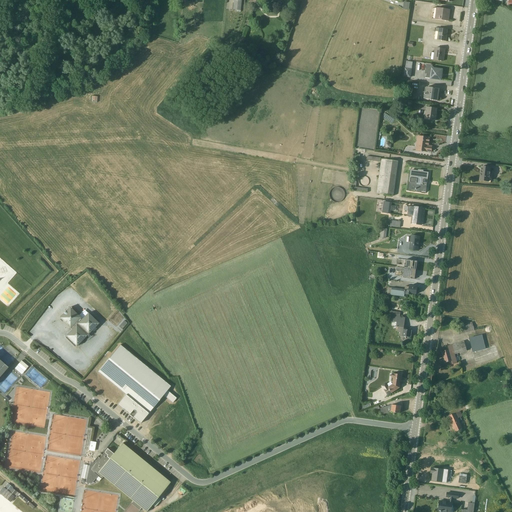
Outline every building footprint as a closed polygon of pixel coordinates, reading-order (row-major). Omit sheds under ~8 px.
[(233,0),(233,11),(241,11),(241,0),(233,0)] [(434,8),(432,20),(449,22),(450,10),(434,8)] [(448,30),(436,28),(435,32),(436,32),(434,40),(446,42),(448,30)] [(431,55),(431,60),(433,60),(433,61),(444,62),(445,49),(435,48),(434,53),(430,53),(430,55),(431,55)] [(405,68),(403,77),(411,78),(413,63),(406,62),(405,68)] [(425,78),(441,80),(442,71),(437,70),(437,68),(433,67),(433,66),(426,65),(425,74),(426,74),(425,78)] [(425,97),(424,100),(438,102),(440,90),(426,88),(426,90),(425,90),(424,97),(425,97)] [(396,106),(411,108),(412,102),(397,99),(396,106)] [(437,109),(426,107),(424,119),(425,120),(435,122),(437,109)] [(418,136),(415,151),(431,153),(432,146),(429,146),(430,138),(418,136)] [(398,162),(381,159),(376,194),(393,196),(398,162)] [(491,168),(481,167),(480,181),(489,182),(491,168)] [(427,181),(428,173),(410,170),(407,191),(411,192),(411,190),(415,191),(415,192),(420,193),(420,192),(426,193),(426,188),(427,184),(427,181)] [(392,203),(384,202),(383,202),(382,213),(390,214),(392,203)] [(411,224),(421,226),(424,208),(414,207),(414,208),(409,207),(407,216),(412,217),(411,224),(412,224),(411,224)] [(420,237),(407,235),(406,241),(410,241),(409,249),(418,251),(420,237)] [(404,265),(404,268),(416,270),(417,262),(406,260),(405,265),(404,265)] [(416,270),(404,268),(403,278),(415,279),(416,270)] [(417,288),(417,287),(409,286),(405,286),(405,289),(392,287),(392,288),(387,287),(386,294),(404,297),(404,294),(411,295),(411,294),(416,294),(417,291),(418,291),(418,288),(417,288)] [(81,318),(70,307),(59,318),(70,329),(72,330),(65,336),(76,347),(87,336),(86,335),(87,334),(88,335),(92,331),(93,332),(96,329),(95,327),(99,324),(88,313),(82,319),(80,318),(81,318)] [(400,313),(389,311),(393,322),(396,322),(396,327),(398,327),(397,330),(399,331),(398,333),(400,333),(399,336),(410,337),(411,331),(407,330),(407,329),(404,329),(405,318),(400,317),(400,313)] [(472,322),(458,326),(460,334),(474,331),(472,322)] [(482,335),(469,338),(472,352),(485,349),(482,335)] [(442,352),(445,363),(451,361),(453,365),(457,363),(455,355),(467,351),(464,341),(447,346),(448,350),(442,352)] [(170,387),(120,345),(97,372),(125,395),(117,405),(140,424),(163,396),(172,403),(176,398),(167,391),(170,387)] [(28,366),(21,361),(15,368),(22,374),(28,366)] [(399,388),(401,374),(401,373),(397,373),(397,374),(392,374),(391,381),(393,382),(392,384),(388,387),(386,383),(381,386),(384,390),(388,396),(399,388)] [(380,409),(382,415),(391,412),(399,413),(400,413),(401,406),(392,405),(380,409)] [(460,411),(448,416),(455,432),(462,429),(459,421),(461,420),(460,417),(462,416),(460,411)] [(93,424),(102,429),(106,423),(97,418),(93,424)] [(170,483),(122,443),(113,454),(107,449),(102,455),(100,453),(92,463),(91,462),(90,462),(86,483),(91,484),(95,479),(98,482),(99,482),(101,479),(103,477),(132,501),(130,503),(139,510),(141,508),(145,511),(146,511),(152,505),(155,508),(161,500),(158,497),(170,483)] [(448,470),(431,468),(430,474),(432,474),(431,481),(446,483),(448,470)] [(467,475),(460,474),(460,476),(459,476),(458,483),(466,484),(467,477),(466,477),(467,475)] [(3,487),(0,491),(0,494),(10,502),(14,497),(15,498),(17,496),(27,504),(29,502),(19,494),(12,489),(13,488),(7,484),(4,488),(3,487)] [(458,499),(459,494),(447,492),(446,497),(450,498),(449,502),(439,501),(438,511),(445,511),(452,511),(453,508),(452,508),(453,502),(452,502),(453,498),(458,499)] [(473,511),(476,496),(475,496),(475,493),(473,493),(472,503),(468,503),(468,504),(467,510),(462,509),(461,511),(473,511)]
